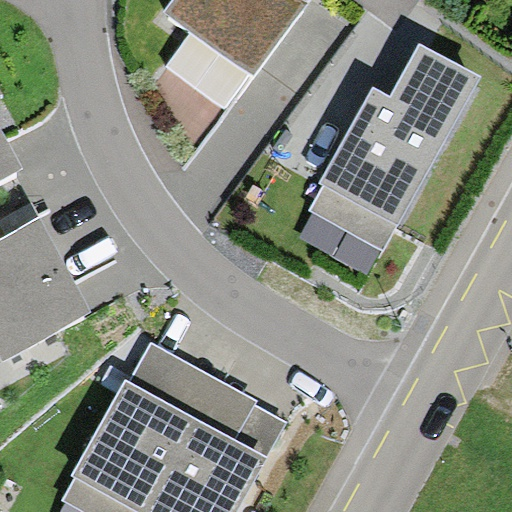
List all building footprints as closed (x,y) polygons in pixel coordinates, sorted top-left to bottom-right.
[(301,16),(278,0),(184,0),(168,23),(251,84),(301,16)] [(334,190),(394,224),(472,86),(411,53),(334,190)] [(0,182),(12,176),(0,152),(0,182)] [(0,362),(83,321),(39,235),(0,253),(0,362)] [(243,511),(293,425),(152,345),(127,388),(126,387),(61,501),(81,511),(243,511)]
